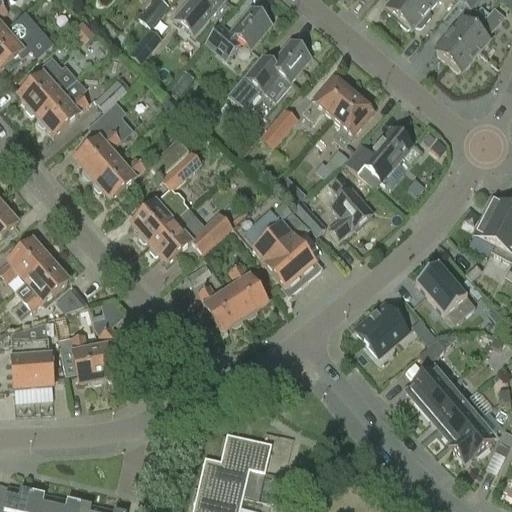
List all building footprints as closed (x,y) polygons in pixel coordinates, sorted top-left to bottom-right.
[(201,14),(210,22),(228,0),(193,0),(179,16),(191,26),(201,14)] [(384,13),(399,25),(420,0),(395,0),(393,2),(384,13)] [(438,3),(434,0),(420,0),(399,25),(411,36),(438,3)] [(483,0),(466,0),(462,5),(472,14),(483,0)] [(511,0),(505,0),(500,6),(509,13),(511,9),(511,0)] [(149,33),(150,32),(164,16),(167,11),(155,1),(137,24),(149,33)] [(249,13),(241,23),(229,38),(220,29),(203,47),(224,67),(230,59),(240,48),(249,55),(261,41),(270,30),(249,13)] [(434,55),(449,68),(486,25),(476,16),(466,27),(462,23),(434,55)] [(0,40),(0,73),(17,59),(21,62),(29,55),(37,64),(52,51),(23,19),(3,37),(0,40)] [(485,42),(494,32),(486,25),(449,68),(461,78),(489,45),(485,42)] [(82,52),(93,42),(81,28),(66,41),(72,47),(75,45),(82,52)] [(309,64),(288,47),(270,69),(261,62),(226,103),(243,116),(260,96),(275,109),(292,88),(290,86),(309,64)] [(140,70),(149,60),(137,49),(128,60),(140,70)] [(51,66),(35,79),(39,83),(18,101),(36,122),(60,101),(75,88),(75,87),(64,74),(60,77),(51,66)] [(321,116),(332,126),(353,101),(331,82),(306,112),(300,118),(311,128),(321,116)] [(117,87),(116,86),(93,106),(103,118),(114,108),(126,98),(125,97),(129,93),(121,84),(117,87)] [(79,101),(84,98),(75,88),(60,101),(36,122),(53,141),(77,120),(76,120),(87,110),(79,101)] [(372,117),(353,101),(332,126),(340,132),(330,144),(341,153),(372,117)] [(166,104),(161,110),(161,115),(167,121),(175,112),(166,104)] [(124,120),(114,108),(103,118),(97,123),(107,135),(108,134),(124,120)] [(258,145),(272,157),(297,126),(283,115),(258,145)] [(74,165),(93,187),(116,166),(108,156),(119,147),(133,135),(123,124),(110,136),(98,146),(97,145),(74,165)] [(369,159),(359,151),(338,176),(347,183),(352,177),(374,195),(412,150),(391,133),(369,159)] [(145,170),(159,187),(189,160),(176,144),(145,170)] [(332,178),(347,164),(337,156),(324,171),(332,178)] [(189,160),(159,187),(168,197),(168,198),(170,197),(199,172),(189,160)] [(123,173),(116,166),(93,187),(109,206),(133,185),(132,184),(143,174),(134,164),(123,173)] [(372,220),(358,203),(341,184),(331,192),(340,203),(330,211),(341,225),(332,233),(341,244),(372,220)] [(155,208),(131,230),(149,250),(187,216),(182,210),(182,206),(177,201),(173,200),(170,197),(168,198),(168,197),(155,209),(155,208)] [(252,200),(244,207),(250,216),(259,208),(252,200)] [(494,251),(511,216),(511,213),(511,214),(492,204),(473,240),(493,251),(494,251)] [(0,242),(16,228),(0,210),(0,242)] [(318,242),(326,233),(303,211),(295,219),(318,242)] [(282,214),(274,221),(282,229),(290,222),(282,214)] [(204,234),(188,215),(187,216),(149,250),(166,269),(191,247),(202,259),(231,233),(219,220),(204,234)] [(511,216),(494,251),(493,251),(489,258),(511,269),(511,268),(511,216)] [(267,242),(252,254),(285,294),(300,282),(315,269),(282,230),(267,242)] [(18,279),(26,289),(50,267),(32,247),(8,268),(9,269),(0,276),(0,280),(7,289),(18,279)] [(67,287),(50,267),(26,289),(33,297),(23,306),(31,316),(42,307),(43,308),(67,287)] [(212,282),(205,270),(185,282),(192,294),(212,282)] [(465,304),(436,270),(415,288),(444,322),(465,304)] [(227,278),(235,291),(227,297),(244,324),(266,310),(248,283),(247,283),(239,271),(227,278)] [(481,277),(475,271),(464,281),(470,287),(481,277)] [(204,312),(221,338),(244,324),(227,297),(216,303),(208,291),(197,298),(205,311),(204,312)] [(54,308),(63,319),(83,311),(70,295),(54,308)] [(104,324),(121,317),(113,307),(100,311),(104,324)] [(386,311),(383,313),(355,337),(375,361),(406,334),(391,317),(386,311)] [(493,315),(487,320),(495,329),(501,324),(493,315)] [(107,331),(103,325),(102,319),(91,322),(93,335),(97,341),(106,351),(99,352),(106,384),(131,379),(124,347),(123,348),(107,331)] [(49,360),(47,360),(46,344),(45,331),(9,338),(10,347),(13,396),(51,393),(49,360)] [(435,345),(427,336),(417,344),(425,353),(435,345)] [(106,384),(99,352),(87,355),(84,341),(57,346),(64,383),(77,381),(78,390),(106,384)] [(494,341),(489,350),(500,356),(504,347),(494,341)] [(425,371),(444,354),(436,345),(417,361),(425,371)] [(415,404),(413,405),(420,414),(449,389),(433,371),(406,394),(415,404)] [(437,430),(464,407),(449,389),(420,414),(428,423),(430,422),(437,430)] [(498,396),(500,408),(510,406),(508,395),(498,396)] [(447,450),(448,451),(479,425),(483,421),(469,403),(464,407),(437,430),(444,439),(443,440),(450,448),(447,450)] [(495,443),(479,425),(448,451),(464,469),(476,460),(477,461),(489,452),(487,450),(495,443)] [(226,440),(220,469),(249,475),(265,479),(272,451),(248,445),(226,440)] [(498,448),(493,457),(504,462),(509,453),(498,448)] [(205,465),(198,493),(243,503),(249,475),(220,469),(205,465)] [(0,508),(0,511),(27,511),(31,497),(7,492),(4,509),(0,508)] [(240,511),(243,503),(198,493),(193,511),(240,511)] [(272,494),(269,508),(277,510),(280,495),(272,494)] [(31,497),(27,511),(52,511),(55,503),(31,497)] [(55,503),(52,511),(77,511),(78,508),(55,503)]
